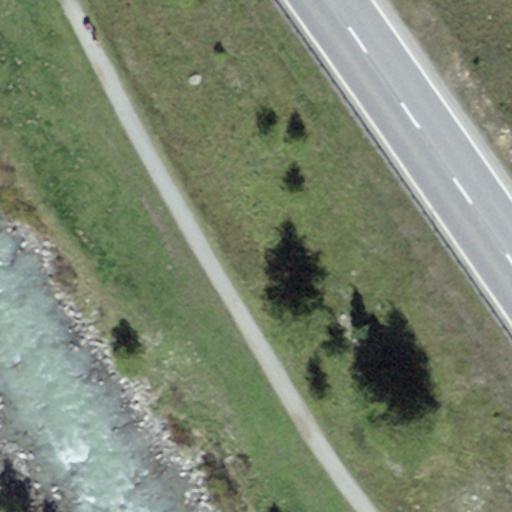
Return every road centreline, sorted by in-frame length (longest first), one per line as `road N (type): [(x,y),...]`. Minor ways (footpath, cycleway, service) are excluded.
road 1 (track): [(365,511),(161,182),(67,0)]
road 2 (primary): [(511,260),(330,0)]
